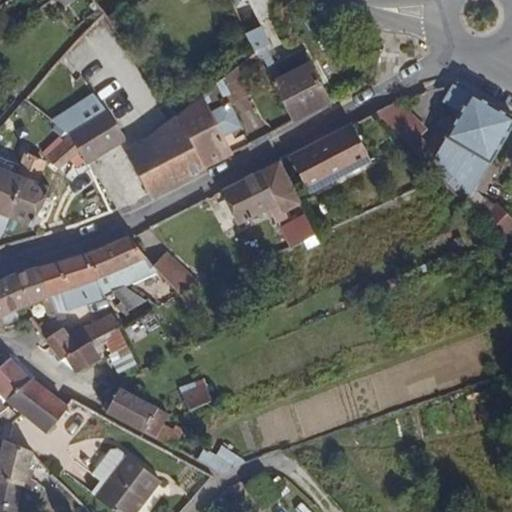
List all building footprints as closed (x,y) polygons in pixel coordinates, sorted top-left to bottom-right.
[(262,25),(259,19),(253,22),(256,29),(262,25)] [(272,43),(262,25),(256,29),(247,34),(257,54),(266,47),(272,43)] [(277,65),(266,47),(257,54),(271,83),(283,77),(277,65)] [(283,77),(310,63),(303,50),(277,65),(283,77)] [(329,105),(310,63),(283,77),(271,83),(286,114),(292,124),(329,105)] [(229,108),(249,94),(238,69),(209,92),(219,115),(229,108)] [(469,204),(511,126),(511,117),(456,85),(447,100),(447,105),(454,109),(463,114),(452,134),(432,167),(444,179),(469,204)] [(92,92),(52,120),(73,135),(108,110),(92,92)] [(229,156),(222,137),(237,129),(229,108),(219,115),(209,92),(176,118),(206,168),(229,156)] [(407,144),(423,127),(398,102),(377,112),(407,144)] [(452,134),(463,114),(454,109),(444,129),(452,134)] [(123,141),(108,110),(73,135),(78,146),(81,153),(87,164),(102,154),(111,149),(123,141)] [(292,124),(286,114),(278,119),(282,129),(292,124)] [(206,168),(176,118),(171,122),(156,133),(124,155),(147,199),(206,168)] [(309,192),(371,160),(352,125),(291,157),(309,192)] [(55,164),(78,146),(73,135),(49,155),(55,164)] [(60,171),(81,153),(78,146),(55,164),(60,171)] [(36,185),(47,166),(27,155),(21,166),(16,176),(28,182),(36,185)] [(301,206),(278,163),(222,192),(240,225),(270,210),(277,224),(288,218),(285,214),(301,206)] [(28,182),(16,176),(0,167),(0,234),(9,218),(28,182)] [(29,229),(51,192),(36,185),(28,182),(9,218),(29,229)] [(480,222),(493,210),(482,199),(469,211),(477,219),(480,222)] [(511,229),(511,220),(498,205),(493,210),(480,222),(499,242),(511,229)] [(315,234),(305,214),(297,218),(299,222),(281,231),(289,247),(315,234)] [(505,248),(511,241),(511,229),(499,242),(500,243),(505,248)] [(137,263),(145,258),(128,236),(78,257),(93,282),(102,298),(113,293),(128,286),(116,272),(123,268),(137,263)] [(511,265),(511,256),(505,248),(500,243),(491,251),(508,270),(511,265)] [(203,285),(167,251),(154,267),(162,275),(182,296),(203,285)] [(84,285),(93,282),(78,257),(37,271),(47,298),(61,294),(84,285)] [(154,267),(145,258),(137,263),(145,274),(154,267)] [(153,283),(162,275),(154,267),(145,274),(153,283)] [(131,284),(123,268),(116,272),(128,286),(131,284)] [(47,298),(37,271),(11,279),(0,284),(0,316),(7,313),(20,308),(42,301),(47,298)] [(91,304),(84,285),(61,294),(68,313),(91,304)] [(145,303),(128,286),(113,293),(127,311),(145,303)] [(54,316),(47,298),(42,301),(48,320),(54,316)] [(120,329),(113,317),(69,339),(79,351),(91,345),(98,341),(120,329)] [(131,344),(123,328),(120,329),(98,341),(100,345),(105,342),(113,354),(131,344)] [(60,360),(79,351),(69,339),(62,331),(45,341),(60,360)] [(100,361),(91,345),(79,351),(60,360),(78,375),(100,361)] [(32,378),(11,357),(0,366),(0,393),(8,401),(32,378)] [(47,434),(67,405),(32,378),(8,401),(15,407),(23,414),(31,421),(47,434)] [(213,401),(209,392),(205,384),(203,378),(193,382),(195,387),(182,393),(190,411),(213,401)] [(182,393),(195,387),(193,382),(180,388),(182,393)] [(213,390),(210,382),(205,384),(209,392),(213,390)] [(169,416),(118,390),(106,414),(157,440),(163,427),(169,416)] [(0,417),(5,423),(15,414),(8,407),(6,409),(0,414),(0,417)] [(175,449),(181,436),(163,427),(157,440),(175,449)] [(21,487),(33,451),(10,443),(5,442),(0,457),(0,480),(19,486),(21,487)] [(235,468),(203,451),(196,462),(220,475),(235,468)] [(112,511),(136,511),(158,483),(125,459),(117,470),(95,499),(112,511)] [(276,492),(274,491),(268,483),(262,476),(247,487),(261,504),(276,492)] [(274,491),(283,484),(277,476),(268,483),(274,491)] [(17,511),(18,499),(19,486),(0,480),(0,511),(17,511)] [(26,499),(28,489),(21,487),(19,486),(18,499),(26,499)]
